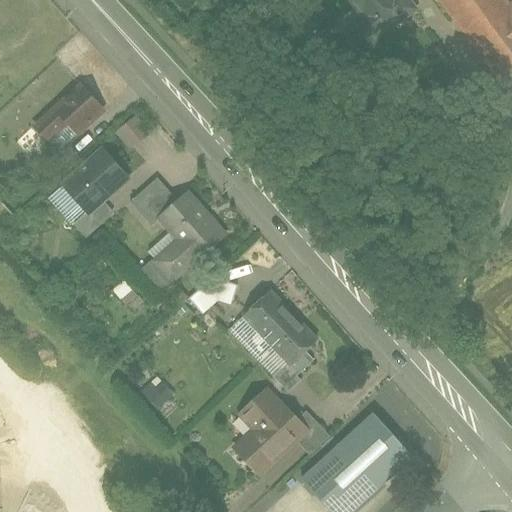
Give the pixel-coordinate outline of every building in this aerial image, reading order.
[(313,0),(305,6),(330,39),(358,19),(369,33),(413,0),(437,0),(503,82),(511,75),(511,0),(509,0),(500,7),(494,0),(313,0)] [(108,111),(83,83),(26,125),(43,148),(67,131),(73,139),(108,111)] [(122,153),(148,132),(133,114),(107,134),(122,153)] [(163,150),(148,133),(130,149),(145,166),(163,150)] [(121,171),(101,146),(56,181),(76,206),(121,171)] [(219,240),(179,196),(175,200),(158,181),(130,205),(150,227),(156,223),(173,242),(143,269),(162,290),(219,240)] [(75,225),(91,245),(120,221),(104,201),(75,225)] [(199,313),(217,298),(219,300),(229,292),(217,276),(187,298),(199,313)] [(318,343),(269,287),(224,327),(273,382),(318,343)] [(155,408),(170,393),(154,377),(139,392),(155,408)] [(246,434),(231,447),(257,475),(310,426),(284,398),(276,405),(263,390),(232,419),(246,434)] [(346,511),(415,451),(374,406),(298,474),(331,511),(346,511)]
